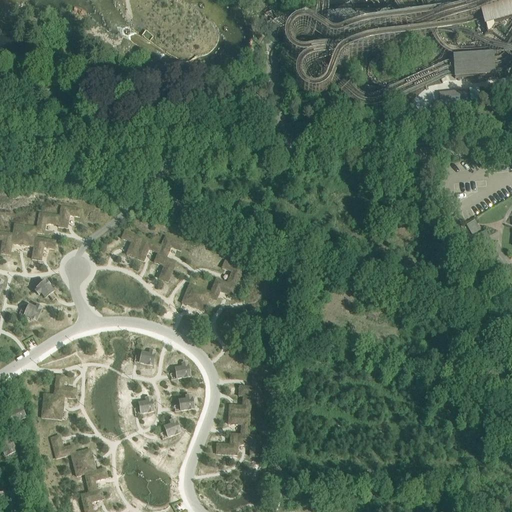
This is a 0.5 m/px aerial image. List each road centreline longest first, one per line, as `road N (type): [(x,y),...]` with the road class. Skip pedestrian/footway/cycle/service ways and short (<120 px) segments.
road 1 (unclassified): [(0,141),(85,154),(296,160),(511,144)]
road 2 (residential): [(87,323),(159,329),(208,366),(213,406),(188,478),(200,511)]
